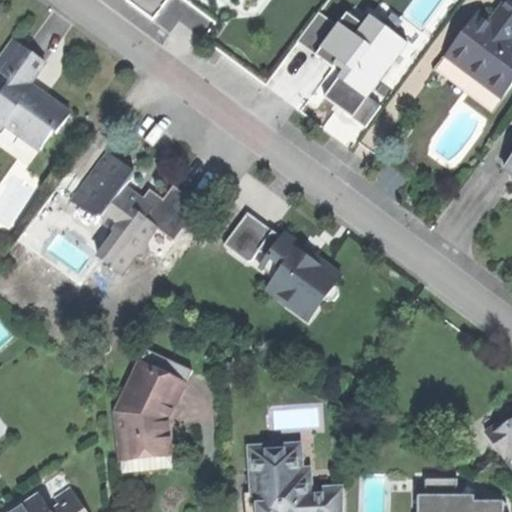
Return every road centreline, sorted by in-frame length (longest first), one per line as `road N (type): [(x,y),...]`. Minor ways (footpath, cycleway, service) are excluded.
road 1 (residential): [(69,0),(171,80),(345,196),(511,328)]
road 2 (unknown): [(345,196),(482,0)]
